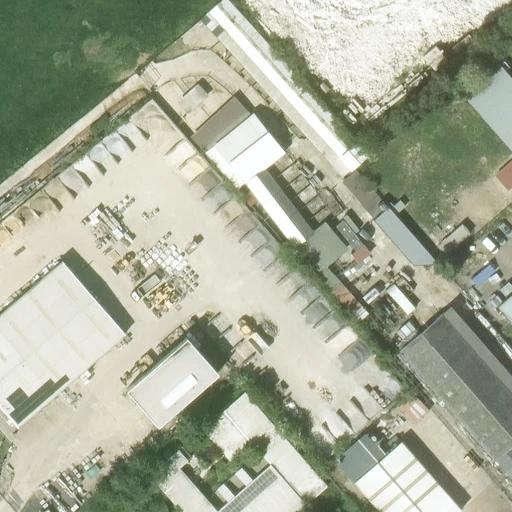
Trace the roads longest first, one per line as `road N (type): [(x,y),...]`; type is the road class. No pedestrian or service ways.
road 1 (unknown): [(147,345),(212,284),(215,249),(152,181),(124,178),(56,220),(81,264)]
road 2 (unknown): [(4,511),(64,427),(147,345)]
